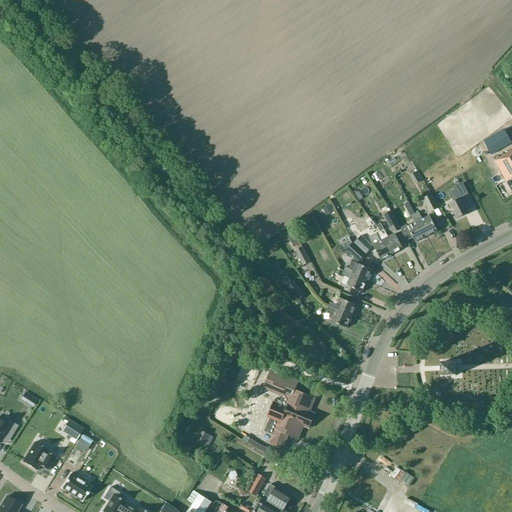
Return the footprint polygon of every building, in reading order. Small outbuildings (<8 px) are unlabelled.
[(511,148),(499,126),(483,136),(485,140),(479,144),(485,155),(498,147),(500,149),(502,148),(506,154),(494,160),(507,182),(508,184),(511,191),(511,148)] [(470,160),(473,165),(479,161),(476,156),(470,160)] [(383,163),(386,169),(395,165),(392,159),(383,163)] [(382,182),(388,179),(384,172),(378,175),(382,182)] [(373,184),(378,181),(374,174),(369,178),(373,184)] [(461,198),(460,198),(455,187),(448,191),(453,202),(449,204),(457,218),(468,212),(461,198)] [(421,198),(428,212),(438,207),(431,193),(421,198)] [(322,208),(326,215),(333,211),(329,203),(322,208)] [(382,214),(392,232),(399,228),(390,210),(382,214)] [(422,219),(418,212),(414,214),(425,237),(437,230),(429,216),(422,219)] [(425,237),(414,214),(411,216),(415,223),(408,227),(407,225),(400,228),(407,241),(413,237),(415,242),(425,237)] [(388,237),(384,230),(380,232),(392,254),(403,248),(395,233),(388,237)] [(380,232),(376,234),(380,241),(373,245),(381,260),(392,254),(380,232)] [(353,243),(365,253),(372,245),(360,235),(353,243)] [(349,237),(341,242),(345,249),(359,261),(365,255),(351,242),(349,237)] [(294,250),(302,265),(309,261),(299,241),(293,245),(295,250),(294,250)] [(356,263),(351,261),(348,268),(345,267),(343,270),(367,281),(372,269),(356,263)] [(367,281),(343,270),(341,275),(349,278),(344,290),(357,296),(359,291),(362,292),(367,281)] [(305,295),(294,283),(287,288),(298,301),(305,295)] [(330,302),(328,306),(330,307),(351,316),(356,305),(341,298),(337,306),(330,302)] [(328,306),(326,310),(334,314),(331,321),(346,328),(351,316),(330,307),(328,306)] [(456,362),(442,363),(443,376),(456,375),(456,362)] [(309,428),(315,414),(309,412),(315,398),(295,389),(298,382),(270,370),(263,388),(282,396),(279,404),(274,402),(267,417),(270,418),(264,431),(273,435),(270,444),(282,449),(286,440),(288,436),(297,439),(303,426),(309,428)] [(0,420),(0,440),(3,435),(10,439),(18,426),(8,419),(5,424),(0,420)] [(76,425),(69,436),(76,441),(84,430),(76,425)] [(201,430),(195,441),(205,446),(210,435),(201,430)] [(34,442),(22,461),(36,471),(39,465),(48,471),(56,457),(48,453),(49,451),(34,442)] [(231,481),(237,478),(234,472),(228,475),(231,481)] [(70,473),(61,488),(82,501),(91,487),(70,473)] [(255,497),(266,478),(258,474),(254,482),(248,492),(255,497)] [(276,487),(275,487),(270,484),(264,495),(269,498),(267,502),(282,511),(291,496),(276,487)] [(108,501),(102,511),(145,511),(138,507),(136,510),(125,504),(126,503),(117,497),(120,493),(110,487),(104,496),(103,497),(103,498),(108,501)] [(196,500),(189,511),(204,511),(211,502),(199,494),(201,490),(197,487),(191,497),(196,500)] [(6,496),(0,506),(0,511),(18,511),(17,511),(21,505),(6,496)] [(279,511),(264,502),(261,507),(256,505),(252,511),(279,511)] [(242,503),(239,508),(244,511),(249,511),(251,509),(242,503)]
